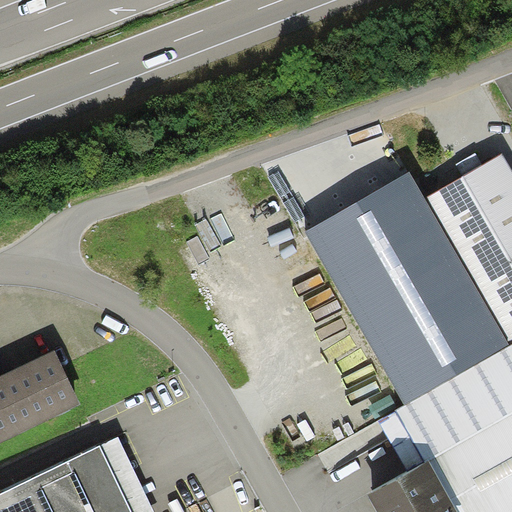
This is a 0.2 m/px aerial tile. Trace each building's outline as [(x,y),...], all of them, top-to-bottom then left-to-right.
[(427,200),(508,341),(511,338),(511,173),(503,157),(427,200)] [(511,511),(511,347),(509,349),(410,175),(305,235),(405,409),(396,414),(427,467),(429,466),(455,511),(511,511)] [(0,447),(81,407),(55,355),(0,381),(0,447)] [(0,498),(0,511),(130,511),(100,450),(0,498)] [(455,511),(429,466),(427,467),(368,501),(375,511),(455,511)]
